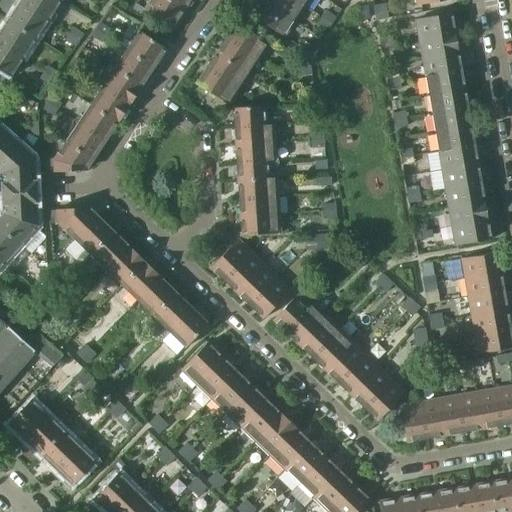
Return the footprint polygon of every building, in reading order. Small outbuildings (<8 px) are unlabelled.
[(22,0),(21,2),(48,19),(60,0),(22,0)] [(185,10),(169,0),(149,0),(143,10),(173,29),(185,10)] [(169,0),(185,10),(192,0),(169,0)] [(284,37),(294,22),(261,0),(250,16),(284,37)] [(293,0),(261,0),(294,22),(303,7),(293,0)] [(21,2),(8,21),(35,39),(48,19),(21,2)] [(131,10),(139,15),(143,9),(135,4),(131,10)] [(385,4),(373,6),(375,21),(387,19),(385,4)] [(354,21),(369,18),(367,6),(352,8),(354,21)] [(324,11),(320,18),(331,25),(335,18),(324,11)] [(415,20),(418,39),(454,32),(451,13),(450,13),(450,14),(415,20)] [(331,25),(320,18),(316,23),(327,30),(331,25)] [(8,21),(0,32),(0,44),(22,58),(35,39),(8,21)] [(236,22),(225,38),(258,59),(268,44),(236,23),(236,22)] [(99,23),(95,29),(105,36),(109,29),(99,23)] [(73,28),(69,34),(79,41),(83,34),(73,28)] [(90,36),(101,43),(105,37),(94,30),(90,36)] [(138,31),(125,51),(153,69),(166,49),(138,31)] [(454,32),(418,39),(421,57),(458,51),(454,32)] [(79,41),(69,34),(65,40),(75,47),(79,41)] [(391,37),(379,39),(380,46),(392,44),(391,37)] [(225,38),(215,53),(248,74),(258,59),(225,38)] [(304,42),(300,48),(310,55),(314,49),(304,42)] [(22,58),(0,44),(0,81),(5,84),(22,58)] [(392,44),(380,46),(381,53),(393,51),(392,44)] [(153,69),(125,51),(113,69),(141,87),(153,69)] [(458,51),(421,57),(425,76),(461,70),(458,51)] [(215,53),(205,68),(238,90),(248,74),(215,53)] [(75,60),(71,66),(81,73),(85,67),(75,60)] [(295,65),(296,71),(310,68),(309,62),(295,65)] [(47,66),(43,73),(54,79),(58,73),(47,66)] [(81,73),(71,66),(67,72),(77,79),(81,73)] [(205,68),(195,84),(196,84),(228,105),(238,90),(205,68)] [(310,68),(296,71),(297,77),(311,74),(310,68)] [(141,87),(113,69),(101,87),(129,105),(141,87)] [(461,70),(425,76),(428,95),(464,89),(461,70)] [(54,79),(43,73),(39,79),(50,85),(54,79)] [(385,76),(386,84),(399,81),(397,74),(385,76)] [(399,81),(386,84),(388,91),(400,89),(399,81)] [(313,86),(299,88),(300,95),(314,92),(313,86)] [(129,105),(101,87),(89,106),(117,124),(129,105)] [(9,95),(19,102),(23,96),(13,89),(9,95)] [(464,89),(428,95),(431,114),(467,108),(464,89)] [(314,92),(300,95),(301,101),(315,98),(314,92)] [(33,102),(23,96),(19,102),(29,109),(33,102)] [(50,97),(46,104),(56,111),(61,104),(50,97)] [(400,109),(398,100),(390,101),(392,110),(400,109)] [(56,111),(46,104),(42,109),(53,116),(56,111)] [(117,124),(89,106),(77,124),(104,143),(117,124)] [(234,127),(275,124),(285,124),(285,117),(265,118),(265,107),(233,108),(234,127)] [(467,108),(431,114),(435,133),(471,126),(467,108)] [(392,114),(393,121),(405,119),(404,112),(392,114)] [(405,119),(393,121),(394,128),(406,126),(405,119)] [(30,135),(38,135),(37,122),(30,123),(30,135)] [(104,143),(77,124),(65,142),(92,161),(104,143)] [(275,124),(234,127),(235,145),(274,142),(273,125),(275,125),(275,124)] [(471,126),(435,133),(438,152),(474,145),(471,126)] [(0,128),(0,156),(14,141),(0,128)] [(310,134),(311,141),(323,140),(323,133),(310,134)] [(323,140),(311,141),(311,148),(323,148),(323,140)] [(37,197),(35,186),(34,173),(42,173),(41,160),(34,161),(34,159),(14,141),(0,156),(0,173),(1,174),(2,200),(3,214),(0,217),(0,227),(20,245),(37,226),(37,224),(44,224),(44,211),(36,212),(37,197)] [(92,161),(65,142),(53,160),(52,160),(45,160),(46,172),(87,170),(87,169),(92,161)] [(274,142),(235,145),(236,163),(277,160),(275,160),(274,142)] [(474,145),(438,152),(441,170),(477,164),(474,145)] [(398,151),(400,158),(412,156),(411,149),(398,151)] [(412,156),(400,158),(401,165),(413,163),(412,156)] [(277,160),(236,163),(237,181),(276,179),(276,178),(278,174),(277,160)] [(477,164),(441,170),(444,189),(481,183),(477,164)] [(318,186),(330,185),(330,178),(318,179),(318,186)] [(276,179),(237,181),(238,200),(277,198),(276,179)] [(481,183),(444,189),(448,208),(484,202),(481,183)] [(405,188),(406,196),(418,194),(417,186),(405,188)] [(418,194),(406,196),(408,203),(420,201),(418,194)] [(277,198),(238,200),(239,218),(278,215),(277,198)] [(484,202),(448,208),(451,227),(487,221),(484,202)] [(322,204),(323,212),(335,211),(335,204),(322,204)] [(89,208),(55,211),(48,211),(49,224),(56,223),(75,241),(98,217),(89,208)] [(335,211),(323,212),(323,219),(335,219),(335,211)] [(278,215),(239,218),(240,236),(241,236),(279,233),(278,215)] [(113,232),(98,217),(75,241),(90,256),(113,232)] [(487,221),(451,227),(454,246),(490,240),(487,221)] [(412,226),(413,233),(425,231),(424,224),(412,226)] [(0,227),(0,257),(5,262),(20,245),(0,227)] [(425,231),(413,233),(414,240),(426,238),(425,231)] [(129,247),(113,232),(90,256),(106,271),(129,247)] [(329,249),(328,234),(297,236),(297,251),(329,249)] [(210,268),(223,281),(250,252),(237,240),(210,268)] [(145,263),(129,247),(106,271),(122,287),(145,263)] [(250,252),(223,281),(236,293),(263,265),(250,252)] [(461,259),(464,278),(500,271),(497,252),(496,252),(496,253),(461,259)] [(358,270),(366,260),(360,255),(352,265),(358,270)] [(161,278),(145,263),(122,287),(138,302),(161,278)] [(263,265),(236,293),(249,306),(277,278),(263,265)] [(500,271),(464,278),(467,297),(503,290),(500,271)] [(374,283),(379,288),(387,279),(382,274),(374,283)] [(421,278),(423,285),(435,283),(433,276),(421,278)] [(176,293),(161,278),(138,302),(153,317),(176,293)] [(277,278),(249,306),(263,319),(263,318),(290,290),(277,278)] [(393,284),(387,279),(379,288),(384,293),(393,284)] [(435,283),(423,285),(424,293),(436,290),(435,283)] [(503,290),(467,297),(470,316),(506,309),(503,290)] [(272,320),(285,332),(312,306),(312,304),(300,292),(273,319),(272,320)] [(192,309),(176,293),(153,317),(169,333),(192,309)] [(400,307),(406,312),(414,303),(408,298),(400,307)] [(414,303),(406,312),(411,317),(419,307),(414,303)] [(61,306),(53,314),(58,319),(66,311),(61,306)] [(312,306),(285,332),(298,345),(325,318),(312,306)] [(208,324),(192,309),(169,333),(185,348),(208,324)] [(506,309),(470,316),(474,335),(510,328),(506,309)] [(66,311),(58,319),(63,324),(72,316),(66,311)] [(428,316),(429,323),(441,321),(440,314),(428,316)] [(62,355),(43,339),(17,316),(16,315),(6,326),(0,320),(0,388),(33,351),(51,367),(62,355)] [(43,329),(48,324),(39,315),(34,321),(43,329)] [(137,323),(143,328),(151,320),(145,315),(137,323)] [(325,318),(298,345),(311,358),(338,330),(325,318)] [(441,321),(429,323),(430,330),(442,328),(441,321)] [(417,359),(429,357),(424,328),(412,331),(417,359)] [(511,341),(510,328),(474,335),(477,354),(511,347),(511,341)] [(338,330),(311,358),(324,370),(351,343),(338,330)] [(433,342),(434,349),(446,347),(445,340),(433,342)] [(207,343),(181,370),(196,385),(222,358),(207,343)] [(351,343),(324,370),(338,383),(364,355),(351,343)] [(76,353),(81,358),(89,350),(84,345),(76,353)] [(89,350),(81,358),(86,363),(95,355),(89,350)] [(496,364),(508,361),(507,354),(495,356),(496,364)] [(364,355),(338,383),(351,396),(378,368),(364,355)] [(222,358),(196,385),(210,399),(237,372),(222,358)] [(481,359),(469,361),(471,368),(482,366),(481,359)] [(459,370),(471,368),(469,361),(457,363),(459,370)] [(452,372),(451,364),(439,366),(440,374),(452,372)] [(378,368),(351,396),(364,409),(391,380),(378,368)] [(74,378),(79,383),(87,374),(82,369),(74,378)] [(237,372),(210,399),(218,406),(225,413),(251,386),(244,379),(237,372)] [(87,374),(79,383),(84,388),(93,379),(87,374)] [(107,384),(112,389),(121,381),(116,375),(107,384)] [(391,380),(364,409),(377,421),(378,421),(377,420),(404,393),(391,380)] [(121,381),(112,389),(118,394),(126,386),(121,381)] [(511,385),(494,389),(500,425),(511,423),(511,385)] [(251,386),(225,413),(231,418),(240,427),(266,400),(257,391),(251,386)] [(494,389),(475,392),(481,429),(500,425),(494,389)] [(475,392),(456,396),(462,432),(481,429),(475,392)] [(34,402),(47,414),(55,405),(42,393),(34,402)] [(456,396),(437,399),(443,435),(462,432),(456,396)] [(106,408),(111,413),(119,404),(114,399),(106,408)] [(437,399),(418,403),(424,439),(443,435),(437,399)] [(7,424),(24,439),(47,416),(31,400),(30,401),(8,423),(7,424)] [(266,400),(240,427),(254,441),(281,414),(280,413),(280,414),(266,400)] [(405,442),(424,439),(418,403),(399,406),(406,441),(405,441),(405,442)] [(119,404),(111,413),(116,418),(125,409),(119,404)] [(281,414),(254,441),(269,456),(295,428),(281,414)] [(148,424),(153,429),(162,420),(156,415),(148,424)] [(47,416),(24,439),(40,455),(63,431),(47,416)] [(162,420),(153,429),(158,434),(167,425),(162,420)] [(295,428),(269,456),(284,470),(310,443),(296,429),(295,428)] [(63,431),(40,455),(56,471),(79,447),(63,431)] [(177,452),(182,457),(191,448),(186,443),(177,452)] [(310,443),(284,470),(298,484),(324,457),(310,443)] [(79,447),(56,471),(72,486),(73,486),(72,485),(94,463),(95,463),(79,447)] [(155,456),(161,461),(169,452),(164,447),(155,456)] [(191,448),(182,457),(188,462),(196,453),(191,448)] [(169,452),(161,461),(166,466),(174,457),(169,452)] [(324,457),(298,484),(306,491),(313,498),(339,471),(332,464),(324,457)] [(339,471),(313,498),(327,511),(354,485),(339,471)] [(207,481),(212,486),(220,477),(215,472),(207,481)] [(110,511),(133,488),(117,473),(117,474),(92,499),(105,511),(110,511)] [(220,477),(212,486),(217,491),(225,482),(220,477)] [(187,487),(192,492),(201,483),(195,478),(187,487)] [(511,511),(511,492),(510,479),(491,482),(496,511),(503,511),(506,511),(505,511),(511,511)] [(496,511),(491,482),(472,485),(476,511),(496,511)] [(201,483),(192,492),(197,497),(206,488),(201,483)] [(354,485),(327,511),(357,511),(369,500),(354,485)] [(476,511),(472,485),(453,488),(457,511),(476,511)] [(141,511),(149,504),(133,488),(110,511),(141,511)] [(457,511),(453,488),(434,492),(437,511),(457,511)] [(437,511),(434,492),(415,495),(418,511),(437,511)] [(418,511),(415,495),(397,498),(398,511),(418,511)] [(398,511),(397,498),(378,502),(379,511),(398,511)] [(236,509),(238,511),(242,511),(249,505),(244,500),(236,509)]
